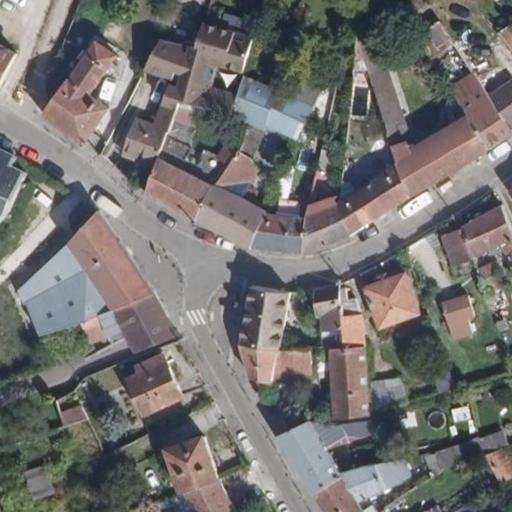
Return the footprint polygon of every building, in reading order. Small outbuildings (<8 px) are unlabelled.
[(442,18),(428,0),(425,0),(402,17),(416,38),(439,22),(442,19),(442,18)] [(439,22),(450,39),(461,31),(448,13),(442,18),(442,19),(439,22)] [(163,103),(177,108),(181,97),(235,118),(241,94),(216,88),(222,65),(247,71),(256,37),(200,23),(198,30),(194,42),(176,37),(165,33),(145,69),(173,79),(163,103)] [(198,30),(180,24),(176,37),(194,42),(198,30)] [(511,49),(511,28),(510,27),(500,36),(511,49)] [(117,55),(98,41),(71,80),(69,79),(63,87),(43,115),(84,143),(109,107),(91,94),(117,55)] [(0,44),(0,85),(17,53),(0,44)] [(403,110),(384,51),(364,56),(383,116),(403,110)] [(511,79),(489,95),(511,127),(511,79)] [(511,132),(511,127),(489,95),(483,86),(460,102),(469,115),(491,147),(511,132)] [(249,244),(264,212),(265,210),(242,199),(258,168),(254,162),(268,131),(263,128),(272,99),(242,89),(241,94),(235,118),(249,123),(243,136),(236,153),(215,185),(198,219),(248,245),(249,244)] [(314,105),(292,95),(275,129),(298,140),(314,105)] [(157,163),(173,119),(177,108),(163,103),(155,125),(138,118),(126,151),(157,163)] [(388,132),(405,126),(407,126),(403,110),(383,116),(388,132)] [(491,147),(469,115),(412,148),(405,126),(388,132),(394,151),(397,160),(412,194),(491,147)] [(236,153),(243,136),(225,142),(209,168),(185,157),(194,128),(173,119),(157,163),(147,191),(198,219),(215,185),(236,153)] [(394,151),(388,132),(380,135),(382,141),(377,143),(381,155),(394,151)] [(17,157),(0,148),(0,220),(28,171),(15,163),(17,157)] [(295,163),(288,161),(272,196),(286,201),(287,195),(295,163)] [(352,180),(359,192),(361,191),(371,184),(364,173),(352,180)] [(359,192),(339,202),(349,235),(401,200),(388,174),(371,184),(361,191),(359,192)] [(349,235),(339,202),(333,197),(308,206),(305,217),(305,218),(303,251),(304,254),(349,235)] [(511,239),(511,234),(499,206),(462,225),(463,228),(443,236),(453,266),(476,258),(476,256),(511,239)] [(153,289),(99,210),(68,246),(21,288),(42,334),(69,326),(83,321),(155,293),(153,289)] [(303,251),(305,218),(288,217),(264,212),(249,244),(303,251)] [(507,285),(495,260),(477,268),(487,294),(507,285)] [(420,312),(406,273),(366,287),(381,327),(420,312)] [(321,331),(342,330),(340,287),(340,284),(314,287),(315,316),(320,316),(321,331)] [(242,342),(280,350),(281,350),(291,292),(251,285),(242,342)] [(340,287),(342,330),(343,347),(365,345),(362,312),(356,297),(349,298),(347,287),(340,287)] [(137,350),(178,334),(173,326),(167,315),(155,293),(83,321),(91,342),(109,335),(114,342),(128,334),(130,336),(134,344),(137,350)] [(475,315),(468,294),(442,302),(449,323),(475,315)] [(274,377),(280,350),(242,342),(241,344),(251,378),(255,379),(273,383),(274,377)] [(365,345),(343,347),(330,348),(335,418),(371,413),(371,405),(369,381),(367,345),(365,345)] [(281,350),(280,350),(274,377),(313,375),(312,349),(281,350)] [(163,353),(135,365),(139,374),(166,361),(163,353)] [(183,396),(166,361),(139,374),(128,379),(144,414),(183,396)] [(433,376),(439,393),(455,388),(448,370),(433,376)] [(400,376),(369,381),(371,405),(383,408),(408,401),(403,383),(400,376)] [(86,418),(82,406),(60,413),(64,425),(86,418)] [(279,435),(300,425),(293,411),(272,418),(279,435)] [(300,425),(279,435),(315,493),(344,474),(327,447),(346,436),(364,436),(386,427),(391,427),(395,426),(392,413),(385,415),(367,420),(340,424),(335,423),(309,420),(300,425)] [(479,438),(486,453),(508,445),(504,429),(479,438)] [(182,490),(220,478),(205,436),(168,447),(182,490)] [(459,462),(453,444),(436,451),(443,467),(459,462)] [(511,480),(511,453),(508,445),(486,453),(502,486),(511,480)] [(344,474),(315,493),(327,511),(377,511),(379,511),(374,504),(366,508),(361,500),(402,481),(393,461),(349,471),(344,474)] [(54,491),(45,466),(25,473),(34,498),(54,491)] [(220,478),(182,490),(193,511),(234,511),(237,511),(220,478)]
